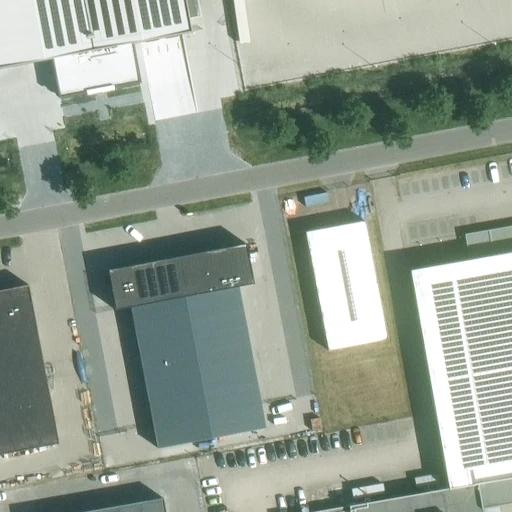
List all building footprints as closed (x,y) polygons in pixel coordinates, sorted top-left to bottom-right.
[(200,0),(0,0),(0,36),(6,68),(65,57),(72,95),(153,80),(146,41),(206,30),(200,0)] [(387,339),(364,222),(305,233),(328,351),(387,339)] [(464,235),(469,258),(492,253),(488,230),(464,235)] [(107,270),(115,310),(131,307),(158,449),(264,428),(238,287),(253,284),(246,244),(217,249),(205,251),(147,262),(136,265),(107,270)] [(448,488),(314,511),(511,511),(511,252),(409,271),(448,488)] [(0,455),(58,444),(28,285),(0,290),(0,455)] [(437,474),(417,476),(418,487),(438,485),(437,474)] [(164,511),(162,498),(83,511),(164,511)]
